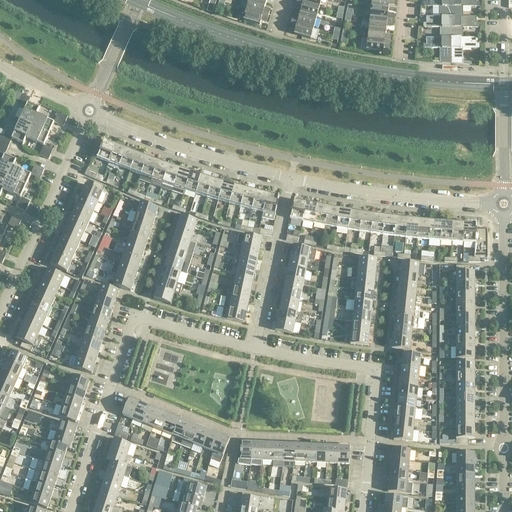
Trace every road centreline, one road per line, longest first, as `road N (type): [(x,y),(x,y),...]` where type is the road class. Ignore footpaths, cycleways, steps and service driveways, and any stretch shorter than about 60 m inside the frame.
road 1 (residential): [(502,511),(503,206)]
road 2 (residential): [(363,511),(375,369),(252,346)]
road 3 (residential): [(503,206),(287,180)]
road 4 (residential): [(0,310),(90,112)]
road 5 (residential): [(67,511),(130,311)]
road 6 (residential): [(287,180),(90,112)]
road 7 (residential): [(503,206),(502,0)]
road 8 (residential): [(252,346),(287,180)]
road 9 (residential): [(252,346),(130,311)]
road 10 (residential): [(90,112),(138,0)]
